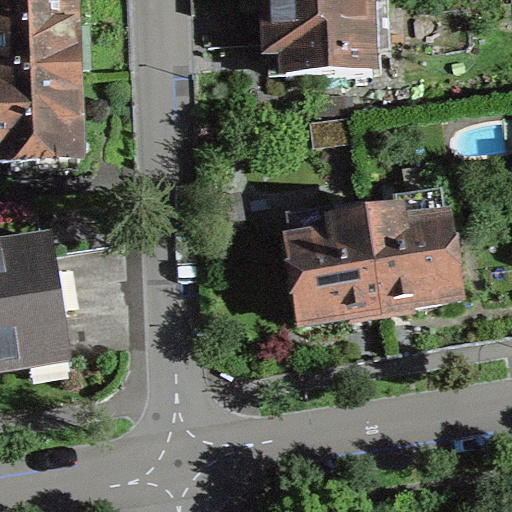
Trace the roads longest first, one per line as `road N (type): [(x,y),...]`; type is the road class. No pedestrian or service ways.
road 1 (residential): [(175,472),(156,0)]
road 2 (residential): [(175,472),(511,414)]
road 3 (residential): [(0,498),(175,472)]
